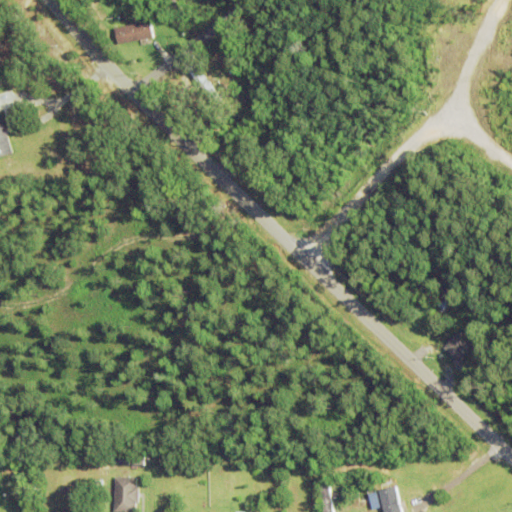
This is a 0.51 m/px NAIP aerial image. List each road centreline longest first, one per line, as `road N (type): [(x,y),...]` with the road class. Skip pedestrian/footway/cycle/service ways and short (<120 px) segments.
road 1 (tertiary): [(511,455),(135,93),(54,0)]
road 2 (residential): [(135,93),(230,17),(238,0)]
